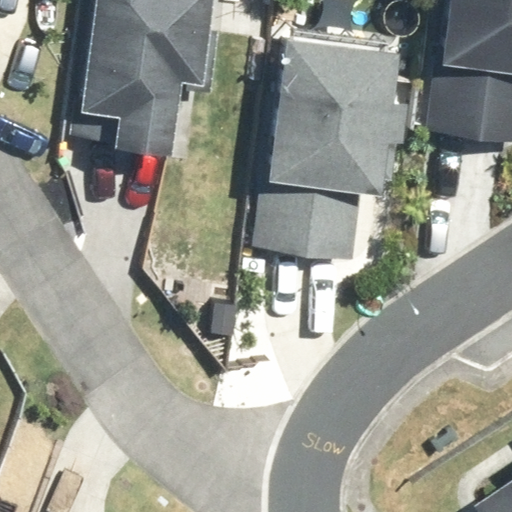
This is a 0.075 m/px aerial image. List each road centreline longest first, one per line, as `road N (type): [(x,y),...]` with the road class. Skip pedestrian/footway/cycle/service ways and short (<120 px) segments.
road 1 (residential): [(309,494),(146,419),(0,197)]
road 2 (residential): [(309,494),(330,435),(405,341),(511,264)]
